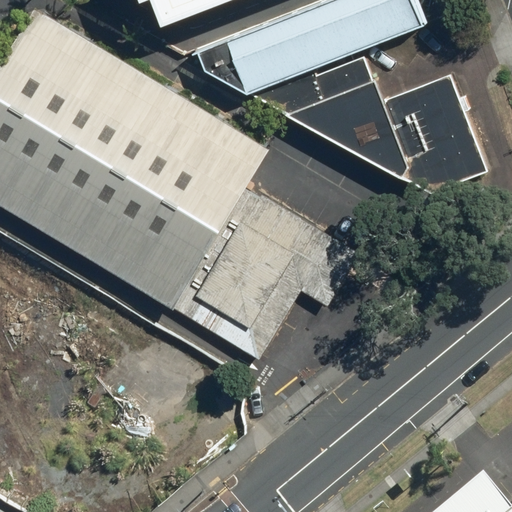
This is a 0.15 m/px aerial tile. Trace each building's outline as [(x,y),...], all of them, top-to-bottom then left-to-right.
[(152,0),(157,0),(166,22),(222,0),(142,0),(144,3),(152,0)] [(421,0),(333,0),(201,50),(208,68),(251,89),(363,46),(429,20),(421,0)] [(271,147),(36,8),(0,68),(0,199),(265,355),(305,286),(339,306),(368,256),(248,185),(271,147)] [(488,166),(452,72),(387,97),(363,46),(251,90),(433,190),(488,166)] [(0,470),(66,511),(96,511),(238,394),(0,250),(0,470)] [(511,511),(511,505),(489,477),(445,511),(511,511)]
